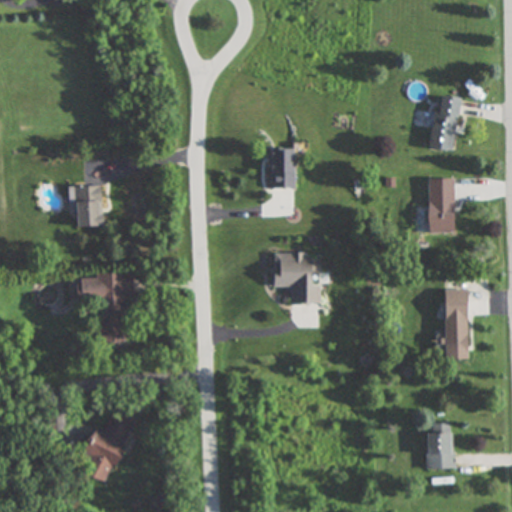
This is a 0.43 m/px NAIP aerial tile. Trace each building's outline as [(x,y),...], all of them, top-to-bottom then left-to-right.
[(456,98),(433,95),(425,149),(448,152),(456,98)] [(291,149),(265,149),(265,188),(291,188),(291,149)] [(67,187),(68,227),(101,226),(100,186),(67,187)] [(450,233),(450,187),(431,187),(431,198),(424,198),(424,233),(450,233)] [(270,287),(288,287),(288,304),(317,304),(317,284),(311,284),(311,272),(317,272),(318,255),(270,255),(270,287)] [(94,344),(125,345),(126,275),(75,275),(74,319),(94,319),(94,344)] [(465,360),(464,290),(440,291),(441,360),(465,360)] [(132,419),(110,409),(98,435),(89,431),(79,453),(87,456),(79,475),(102,486),(132,419)] [(424,470),(451,470),(451,424),(423,425),(424,470)]
